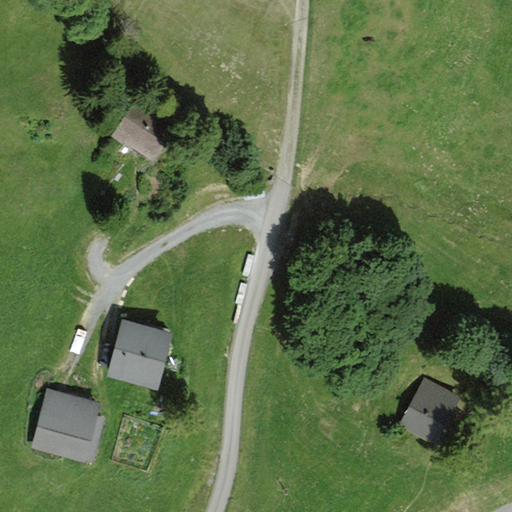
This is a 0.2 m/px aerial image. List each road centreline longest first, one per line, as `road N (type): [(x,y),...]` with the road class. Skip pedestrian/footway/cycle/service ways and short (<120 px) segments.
road 1 (track): [(284,179),(248,314),(215,511)]
road 2 (track): [(69,367),(111,289),(164,243),(234,214),(273,220)]
road 3 (track): [(284,179),(301,0)]
